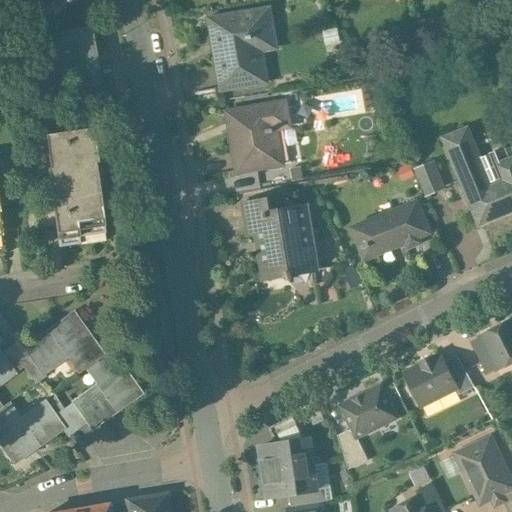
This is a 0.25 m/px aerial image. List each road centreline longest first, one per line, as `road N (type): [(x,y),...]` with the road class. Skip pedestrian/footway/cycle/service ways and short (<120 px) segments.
road 1 (tertiary): [(205,420),(130,0)]
road 2 (residential): [(205,420),(511,275)]
road 3 (residential): [(0,511),(77,486),(212,458)]
